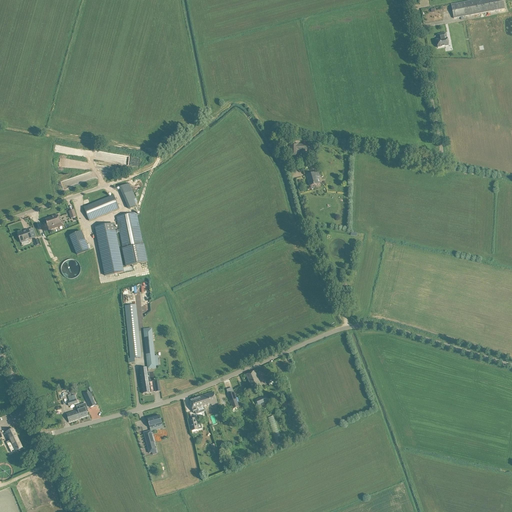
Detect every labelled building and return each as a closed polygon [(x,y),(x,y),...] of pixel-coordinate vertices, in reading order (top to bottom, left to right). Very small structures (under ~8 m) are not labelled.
[(505,9),(503,0),(476,0),(451,5),(454,19),(505,9)] [(438,48),(448,46),(446,33),(437,35),(438,40),(436,40),(438,48)] [(298,150),(307,150),(307,145),(298,145),(298,144),(290,144),(290,156),(298,156),(298,150)] [(139,166),(140,158),(129,157),(128,164),(139,166)] [(318,177),(317,173),(307,175),(310,186),(318,184),(316,177),(318,177)] [(134,207),(133,204),(135,203),(133,199),(135,199),(129,183),(119,187),(129,209),(134,207)] [(89,221),(119,209),(114,195),(84,208),(89,221)] [(115,231),(115,233),(120,233),(123,248),(126,267),(147,262),(143,244),(136,213),(117,217),(119,230),(115,231)] [(58,216),(45,220),(49,231),(57,228),(56,225),(61,224),(58,216)] [(115,231),(114,224),(95,227),(105,276),(123,272),(115,233),(115,231)] [(25,232),(18,235),(21,243),(32,239),(29,230),(25,231),(25,232)] [(77,255),(89,250),(81,232),(70,236),(77,255)] [(60,263),(65,280),(81,275),(77,259),(60,263)] [(136,305),(125,306),(130,359),(129,359),(130,363),(135,363),(135,358),(141,358),(136,305)] [(152,328),(144,329),(145,343),(147,364),(155,363),(155,356),(154,352),(153,342),(153,340),(153,338),(152,328)] [(141,381),(149,380),(147,368),(139,369),(141,381)] [(253,392),(262,388),(255,371),(246,375),(253,392)] [(149,380),(141,381),(143,394),(151,393),(149,380)] [(214,392),(201,397),(204,407),(211,404),(212,406),(218,404),(214,392)] [(234,392),(228,394),(233,409),(239,407),(234,392)] [(269,408),(267,402),(265,395),(260,397),(255,399),(258,405),(260,411),(269,408)] [(86,398),(90,408),(95,405),(91,396),(86,398)] [(201,397),(189,401),(193,412),(195,411),(196,414),(205,411),(204,407),(201,397)] [(78,410),(67,414),(69,422),(81,419),(80,418),(88,416),(87,412),(88,412),(86,404),(76,407),(78,410)] [(150,428),(162,424),(160,415),(147,419),(150,428)] [(284,445),(274,416),(267,418),(277,447),(284,445)] [(189,420),(192,431),(202,429),(200,423),(197,423),(196,418),(189,420)] [(6,443),(11,453),(22,448),(19,443),(18,443),(17,439),(18,439),(13,429),(6,433),(9,441),(6,443)] [(151,431),(144,433),(146,440),(149,453),(152,452),(152,455),(157,453),(156,451),(152,438),(151,431)]
